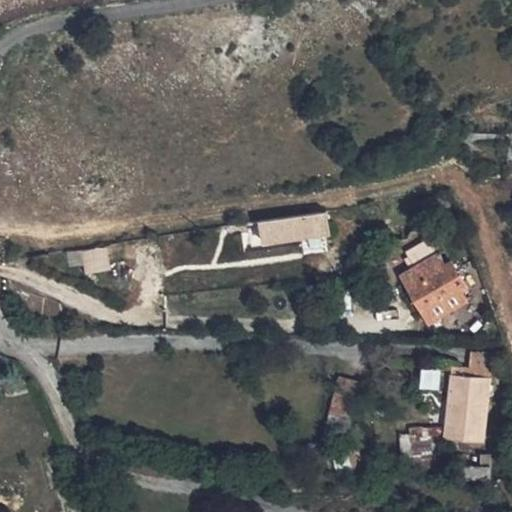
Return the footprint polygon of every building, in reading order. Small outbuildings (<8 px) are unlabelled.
[(442,190),(420,197),(425,222),(447,213),(442,190)] [(263,241),(327,232),(325,209),(260,217),(263,241)] [(400,245),(409,261),(398,268),(419,304),(458,283),(466,279),(451,254),(444,258),(437,246),(435,247),(426,231),(400,245)] [(458,283),(419,304),(426,315),(464,293),(458,283)] [(486,352),(470,352),(470,375),(485,375),(486,352)] [(423,372),(420,387),(436,390),(439,375),(423,372)] [(452,443),(487,444),(488,378),(452,377),(452,443)] [(361,439),(361,409),(338,410),(338,447),(361,439)] [(432,429),(400,430),(401,454),(433,453),(432,429)] [(361,439),(338,447),(338,460),(361,457),(361,439)]
